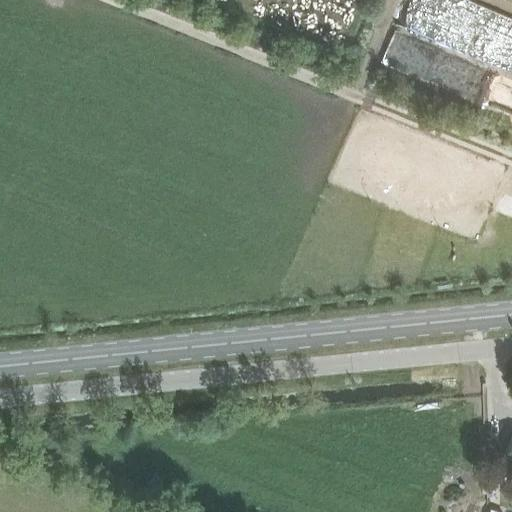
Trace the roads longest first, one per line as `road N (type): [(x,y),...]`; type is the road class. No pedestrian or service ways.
road 1 (primary): [(0,367),(511,315)]
road 2 (unclassified): [(0,404),(511,352)]
